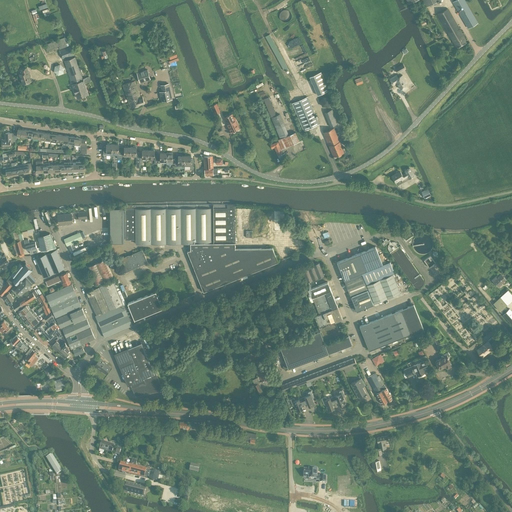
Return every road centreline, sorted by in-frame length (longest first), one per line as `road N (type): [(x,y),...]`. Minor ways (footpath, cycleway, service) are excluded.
road 1 (tertiary): [(511,21),(396,143),(334,178),(269,177),(195,139),(0,103)]
road 2 (primary): [(101,408),(308,431),(375,426),(434,410)]
road 3 (unclassified): [(102,341),(326,256)]
road 4 (unclassified): [(102,341),(46,212)]
road 5 (residential): [(94,133),(193,149),(194,178)]
road 6 (unclassified): [(511,511),(434,410)]
